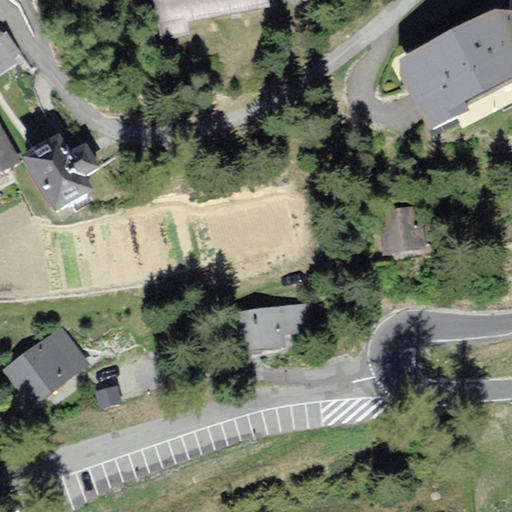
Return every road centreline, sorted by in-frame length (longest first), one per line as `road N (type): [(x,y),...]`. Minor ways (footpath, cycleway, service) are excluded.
road 1 (residential): [(410,0),(274,97),(202,125),(144,134),(102,125),(0,14)]
road 2 (residential): [(0,479),(392,371)]
road 3 (secondary): [(392,371),(390,353),(405,332),(511,323)]
road 4 (secondary): [(511,389),(424,393),(392,371)]
